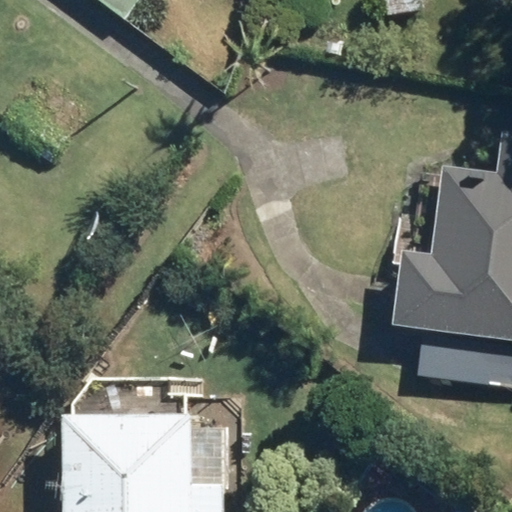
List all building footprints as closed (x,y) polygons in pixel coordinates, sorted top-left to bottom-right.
[(101,0),(137,25),(154,0),(101,0)] [(435,0),(391,0),(394,24),(437,19),(435,0)] [(326,106),(255,68),(237,101),(309,139),(326,106)] [(425,166),(420,222),(401,220),(396,267),(415,269),(408,332),(430,334),(426,377),(511,385),(511,129),(430,121),(425,166)] [(236,511),(238,421),(210,420),(211,383),(80,381),(77,511),(236,511)]
